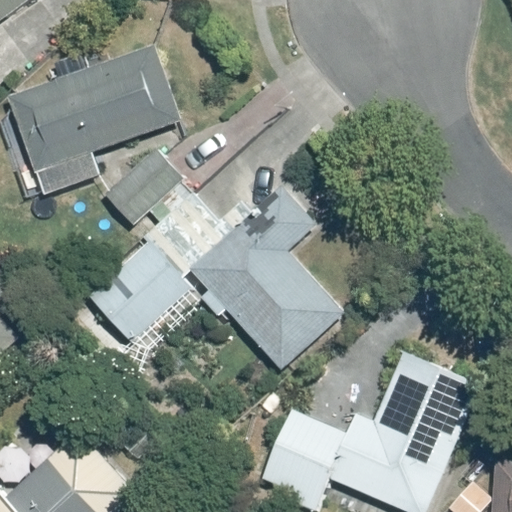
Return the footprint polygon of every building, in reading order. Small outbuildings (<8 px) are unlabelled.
[(0,0),(0,21),(31,0),(0,0)] [(185,122),(159,42),(9,97),(44,196),(104,176),(98,154),(185,122)] [(192,186),(163,148),(108,189),(137,228),(192,186)] [(194,273),(287,370),(347,315),(294,254),(322,227),(285,186),(236,231),(198,194),(90,293),(137,344),(197,289),(186,280),(194,273)] [(0,358),(24,340),(3,322),(26,301),(0,273),(0,358)] [(259,495),(306,511),(318,511),(330,481),(406,511),(428,511),(484,385),(403,355),(377,419),(360,413),(350,435),(294,408),(259,495)] [(0,511),(122,511),(144,492),(82,429),(8,496),(0,487),(0,511)] [(511,511),(511,454),(498,454),(495,511),(511,511)]
